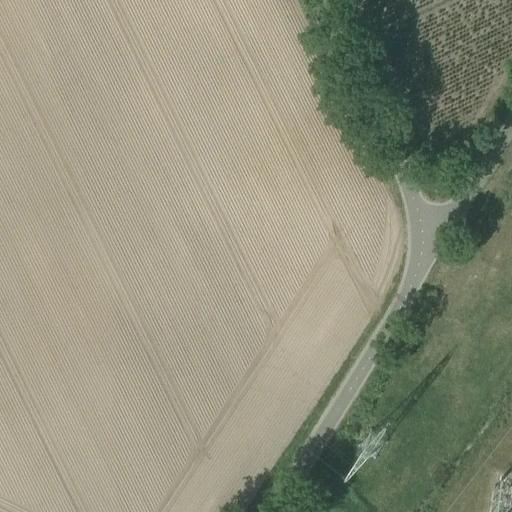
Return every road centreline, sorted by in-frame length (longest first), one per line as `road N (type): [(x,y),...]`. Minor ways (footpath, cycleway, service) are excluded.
road 1 (unclassified): [(264,511),(436,233)]
road 2 (unclassified): [(436,233),(320,0)]
road 3 (unclassified): [(436,233),(511,112)]
